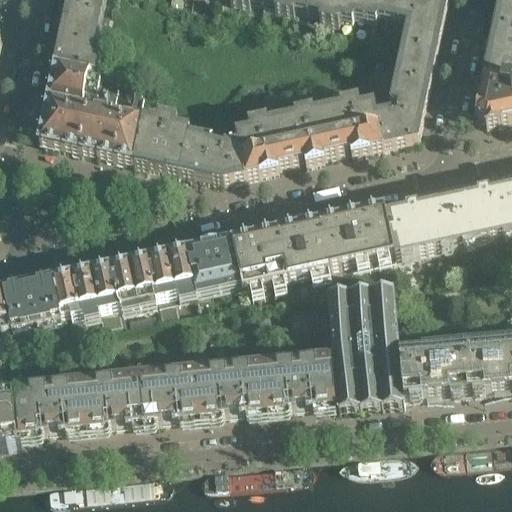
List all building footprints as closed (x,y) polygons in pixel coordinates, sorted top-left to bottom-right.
[(99,23),(104,0),(72,0),(69,16),(99,23)] [(265,8),(266,0),(228,0),(232,1),(231,8),(241,10),(251,13),(252,5),(265,8)] [(309,17),(312,0),(266,0),(265,8),(277,10),(275,18),(285,20),(295,22),(297,14),(309,17)] [(355,21),(359,0),(312,0),(309,17),(322,20),(320,27),(330,29),(340,31),(342,24),(355,27),(356,21),(355,21)] [(378,25),(378,22),(383,0),(359,0),(355,21),(356,21),(378,25)] [(401,27),(406,0),(383,0),(378,22),(401,27)] [(445,26),(450,0),(406,0),(401,27),(413,29),(416,20),(445,26)] [(511,17),(511,0),(503,0),(500,15),(511,17)] [(511,65),(511,17),(500,15),(490,61),(511,65)] [(92,57),(99,23),(69,16),(62,50),(92,57)] [(438,59),(445,26),(416,20),(413,29),(408,52),(438,59)] [(94,81),(99,59),(92,57),(62,50),(57,73),(93,81),(94,81)] [(431,93),(438,59),(408,52),(401,87),(431,93)] [(511,65),(490,61),(477,124),(487,134),(511,128),(511,65)] [(91,90),(93,81),(57,73),(54,90),(100,101),(102,92),(91,90)] [(423,127),(431,93),(401,87),(396,112),(399,113),(397,122),(423,127)] [(98,110),(100,101),(54,90),(50,107),(73,112),(86,115),(87,108),(98,111),(98,110)] [(330,121),(338,162),(352,159),(353,163),(385,156),(379,126),(377,114),(363,118),(360,105),(342,109),(344,118),(330,121)] [(99,164),(112,108),(103,106),(100,118),(91,116),(81,160),(99,164)] [(64,156),(73,112),(50,107),(40,151),(64,156)] [(116,168),(127,123),(118,121),(120,110),(112,108),(99,164),(116,168)] [(81,160),(91,116),(86,115),(73,112),(64,156),(81,160)] [(135,171),(144,130),(147,115),(136,113),(134,125),(127,123),(116,168),(135,171)] [(306,169),(307,173),(326,169),(325,165),(338,162),(330,121),(317,124),(315,115),(305,117),(296,119),(298,128),(285,131),(293,172),(306,169)] [(160,120),(157,133),(144,130),(135,171),(180,181),(188,145),(189,139),(176,137),(179,124),(160,120)] [(419,149),(423,127),(397,122),(379,126),(385,156),(419,149)] [(241,154),(247,185),(280,178),(279,175),(293,172),(285,131),(271,134),(269,125),(251,128),(253,141),(239,144),(241,154)] [(247,185),(241,154),(228,157),(211,154),(212,150),(188,145),(180,181),(225,190),(247,185)] [(511,244),(511,197),(511,195),(449,208),(460,256),(511,244)] [(460,256),(449,208),(387,222),(397,269),(460,256)] [(385,217),(233,250),(241,289),(243,300),(342,278),(344,289),(399,276),(387,222),(385,217)] [(241,289),(233,250),(189,260),(131,272),(138,304),(147,302),(149,312),(169,307),(167,298),(176,296),(185,294),(187,303),(198,301),(197,299),(241,289)] [(129,306),(138,304),(131,272),(74,284),(82,326),(92,324),(90,315),(108,311),(110,320),(121,318),(126,339),(145,335),(143,327),(134,329),(129,306)] [(82,326),(74,284),(54,289),(61,321),(70,319),(72,328),(82,326)] [(61,321),(54,289),(5,299),(13,341),(14,342),(64,332),(61,321)] [(401,360),(396,298),(330,304),(335,364),(340,414),(340,419),(406,413),(405,408),(401,360)] [(13,341),(5,299),(0,300),(0,334),(2,334),(4,343),(13,341)] [(511,398),(511,349),(464,354),(468,402),(511,398)] [(468,402),(464,354),(401,360),(405,408),(468,402)] [(340,414),(335,364),(256,372),(261,421),(340,414)] [(261,421),(256,372),(191,378),(195,428),(261,421)] [(195,428),(191,378),(137,383),(142,433),(195,428)] [(142,433),(137,383),(82,389),(86,438),(142,433)] [(86,438),(82,389),(16,395),(16,402),(14,403),(19,445),(86,438)] [(19,445),(14,403),(0,404),(0,452),(19,450),(18,445),(19,445)] [(442,476),(444,476),(511,469),(511,447),(441,454),(439,455),(438,455),(436,456),(435,457),(434,459),(433,460),(432,462),(431,463),(431,465),(431,467),(432,469),(432,470),(433,472),(434,473),(436,474),(437,475),(439,476),(441,476),(442,476)] [(359,480),(362,480),(408,477),(410,476),(411,476),(413,475),(415,474),(417,472),(418,471),(419,470),(420,468),(421,466),(419,464),(417,463),(415,461),(413,460),(411,459),(408,459),(406,459),(357,463),(354,464),(352,465),(350,466),(347,467),(345,469),(343,470),(342,472),(344,474),(346,475),(349,477),(351,478),(354,479),(357,479),(359,480)] [(194,498),(195,498),(293,488),(295,487),(297,486),(298,485),(299,484),(300,482),(301,480),(301,478),(300,477),(299,475),(298,474),(296,472),(294,471),(292,470),(290,470),(288,470),(286,470),(193,479),(191,480),(190,481),(189,482),(188,484),(187,485),(186,487),(186,488),(186,490),(187,492),(187,493),(188,495),(189,496),(191,497),(192,498),(194,498)] [(53,511),(55,511),(169,503),(170,502),(172,501),(173,500),(174,498),(175,497),(175,495),(175,493),(175,491),(175,490),(174,488),(173,487),(172,485),(170,484),(169,483),(167,483),(165,483),(55,493),(53,493),(52,494),(50,494),(49,495),(48,496),(47,498),(46,499),(46,501),(46,502),(46,504),(46,506),(47,507),(48,508),(49,510),(50,510),(52,511),(53,511)]
